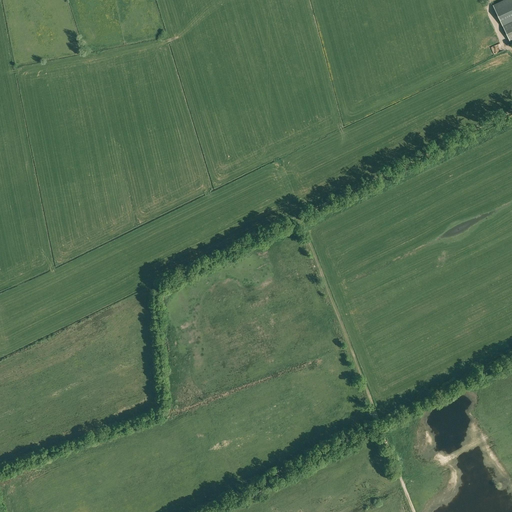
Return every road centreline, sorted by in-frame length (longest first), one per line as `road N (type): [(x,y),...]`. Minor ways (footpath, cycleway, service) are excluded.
road 1 (track): [(511,111),(297,217),(378,424)]
road 2 (track): [(297,217),(157,286)]
